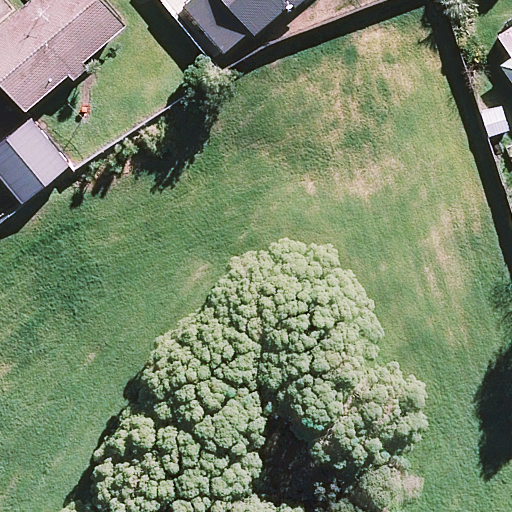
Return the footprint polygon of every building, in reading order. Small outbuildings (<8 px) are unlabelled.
[(125,21),(106,0),(24,0),(0,22),(0,78),(26,108),(125,21)] [(221,50),(247,28),(223,0),(184,0),(181,3),(221,50)] [(223,0),(247,28),(251,32),(288,0),(223,0)] [(511,24),(497,35),(511,55),(500,62),(511,79),(511,24)] [(67,163),(31,117),(0,141),(0,173),(21,200),(67,163)]
